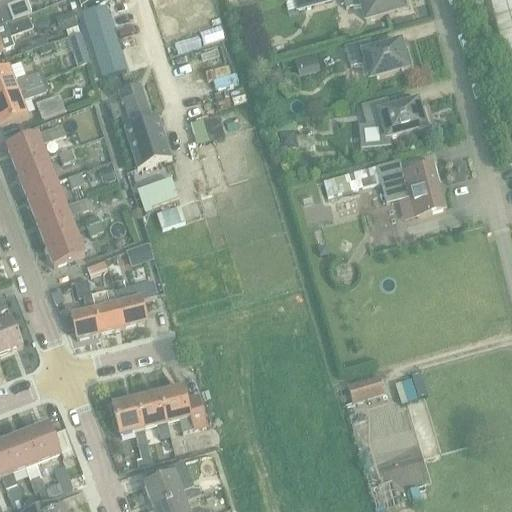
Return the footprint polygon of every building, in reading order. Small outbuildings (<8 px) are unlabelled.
[(78,0),(81,9),(106,0),(78,0)] [(309,0),(291,0),(295,15),(312,10),(309,0)] [(341,0),(345,11),(348,10),(361,9),(365,23),(400,13),(401,14),(409,11),(406,0),(341,0)] [(511,0),(488,0),(502,52),(511,49),(511,0)] [(0,28),(17,21),(14,10),(0,15),(0,28)] [(72,13),(60,17),(65,32),(77,28),(72,13)] [(84,21),(103,81),(124,75),(105,14),(84,21)] [(17,21),(0,28),(0,55),(2,55),(1,54),(13,49),(10,40),(32,31),(27,18),(17,21)] [(67,40),(77,70),(89,66),(79,36),(67,40)] [(44,40),(35,43),(38,50),(47,47),(44,40)] [(343,49),(349,70),(353,69),(365,67),(369,82),(405,72),(414,70),(408,50),(401,52),(399,46),(372,54),(369,42),(343,49)] [(0,73),(0,101),(40,85),(36,75),(13,84),(8,70),(0,73)] [(278,70),(263,75),(268,91),(277,88),(281,80),(278,70)] [(32,99),(44,95),(40,85),(0,101),(0,128),(26,119),(21,104),(32,99)] [(121,105),(109,109),(113,122),(120,119),(137,174),(171,162),(157,120),(150,123),(139,89),(118,96),(121,105)] [(35,108),(41,123),(64,114),(59,99),(35,108)] [(370,128),(369,128),(382,127),(386,141),(422,131),(430,129),(425,109),(418,111),(416,105),(389,113),(386,101),(360,109),(366,129),(370,128)] [(190,127),(197,149),(215,143),(208,121),(190,127)] [(5,149),(14,172),(46,161),(41,148),(65,138),(62,128),(37,137),(36,137),(5,149)] [(293,136),(276,138),(278,153),(288,152),(294,145),(293,136)] [(72,153),(59,157),(62,166),(75,162),(72,153)] [(14,172),(24,198),(55,185),(46,161),(14,172)] [(200,185),(222,178),(216,162),(194,170),(200,185)] [(375,169),(323,183),(327,199),(379,185),(385,205),(411,198),(417,220),(444,212),(432,167),(401,175),(398,163),(375,169)] [(110,169),(98,174),(102,184),(105,182),(107,185),(115,182),(110,169)] [(66,181),(70,192),(84,187),(80,176),(66,181)] [(170,182),(136,193),(144,216),(178,205),(170,182)] [(24,198),(34,222),(64,209),(55,185),(24,198)] [(34,222),(43,247),(74,235),(69,220),(94,211),(90,200),(64,210),(64,209),(34,222)] [(156,217),(162,233),(185,225),(180,209),(156,217)] [(85,230),(90,241),(103,235),(99,224),(85,230)] [(74,235),(43,247),(52,271),(84,258),(74,235)] [(152,261),(148,248),(126,255),(131,268),(152,261)] [(86,271),(90,280),(107,273),(104,265),(86,271)] [(100,337),(94,313),(86,283),(74,288),(78,303),(82,301),(86,315),(70,319),(77,343),(100,337)] [(153,285),(114,295),(116,307),(123,331),(146,325),(141,304),(157,300),(153,285)] [(58,293),(50,296),(54,307),(62,304),(58,293)] [(109,309),(94,313),(100,337),(123,331),(116,307),(113,293),(105,295),(109,309)] [(10,323),(0,327),(0,358),(21,350),(10,323)] [(346,389),(351,406),(383,396),(378,379),(346,389)] [(394,387),(400,409),(418,403),(411,382),(394,387)] [(181,389),(158,395),(166,427),(178,424),(181,436),(205,430),(196,398),(184,401),(181,389)] [(158,395),(136,401),(144,433),(157,429),(160,441),(169,439),(166,427),(158,395)] [(144,433),(136,401),(112,407),(120,439),(133,435),(140,462),(136,463),(138,471),(152,467),(144,433)] [(48,427),(24,436),(35,468),(60,458),(52,438),(48,427)] [(65,433),(52,438),(60,458),(62,462),(75,457),(65,433)] [(24,436),(0,445),(11,477),(24,472),(34,497),(37,495),(45,492),(35,468),(24,436)] [(0,445),(0,481),(10,506),(20,502),(11,477),(0,445)] [(64,470),(53,474),(58,487),(61,495),(72,491),(68,481),(64,470)] [(144,488),(153,511),(183,500),(184,503),(200,497),(197,488),(181,494),(174,476),(144,488)] [(393,484),(369,491),(374,511),(381,511),(400,507),(393,484)] [(45,492),(37,495),(40,503),(61,495),(58,487),(45,492)] [(153,511),(152,511),(206,511),(205,511),(188,511),(184,503),(183,500),(153,511)] [(20,502),(10,506),(11,511),(16,511),(23,509),(20,502)] [(59,511),(56,503),(33,511),(64,511),(64,510),(59,511)]
